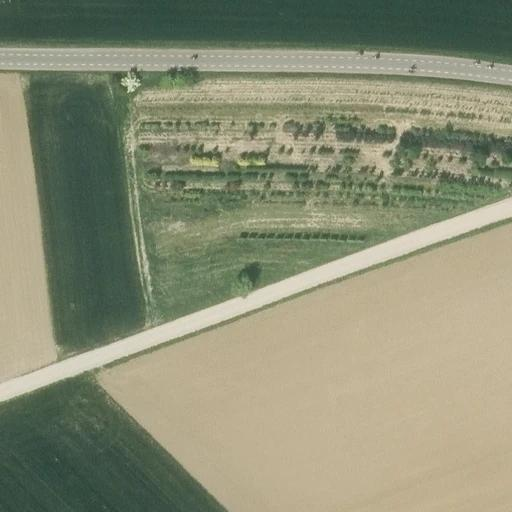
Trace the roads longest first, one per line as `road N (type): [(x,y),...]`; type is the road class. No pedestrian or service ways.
road 1 (track): [(0,395),(511,209)]
road 2 (tertiary): [(511,74),(364,62),(0,59)]
